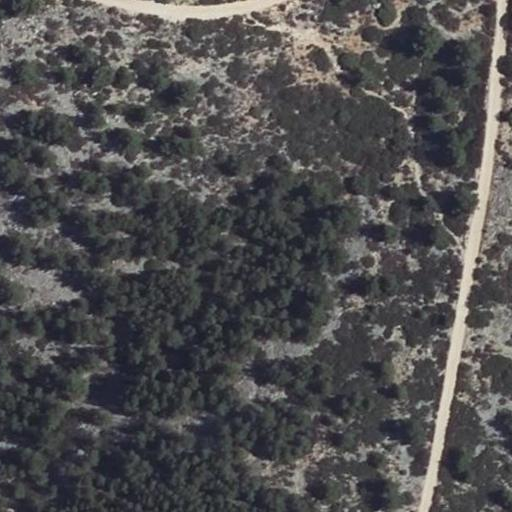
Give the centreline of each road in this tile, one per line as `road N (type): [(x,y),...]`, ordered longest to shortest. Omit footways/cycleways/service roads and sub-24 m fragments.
road 1 (track): [(503,0),(488,168),(424,511)]
road 2 (track): [(115,0),(152,9),(237,9),(266,0)]
